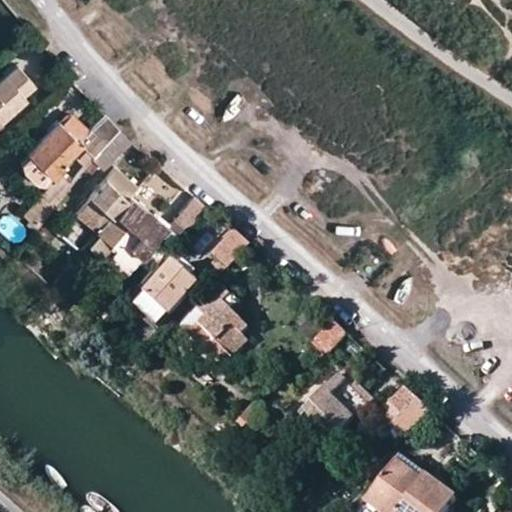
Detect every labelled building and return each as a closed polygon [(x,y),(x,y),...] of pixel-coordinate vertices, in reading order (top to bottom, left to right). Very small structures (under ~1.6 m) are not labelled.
[(31,81),(14,63),(0,74),(0,115),(23,95),(20,91),(31,81)] [(48,173),(50,174),(71,153),(81,163),(95,148),(116,126),(101,111),(86,128),(69,112),(60,122),(55,118),(25,149),(27,152),(19,160),(19,169),(31,181),(39,181),(48,173)] [(128,139),(116,126),(95,148),(107,159),(128,139)] [(74,211),(95,230),(125,196),(135,184),(113,165),(74,211)] [(161,228),(178,242),(208,210),(191,194),(161,228)] [(89,244),(123,274),(158,231),(148,224),(152,219),(125,196),(95,230),(94,230),(97,234),(89,244)] [(152,219),(148,224),(158,231),(161,228),(152,219)] [(217,279),(219,276),(247,245),(248,244),(233,231),(214,253),(217,258),(206,270),(217,279)] [(197,284),(175,264),(143,300),(165,320),(197,284)] [(243,334),(248,328),(232,312),(239,304),(220,286),(198,309),(206,317),(192,332),(194,344),(201,349),(213,352),(225,363),(248,340),(243,334)] [(297,329),(307,340),(325,322),(315,311),(297,329)] [(321,352),(327,357),(349,335),(334,321),(297,363),(298,368),(304,372),(321,352)] [(368,405),(340,378),(291,427),(319,455),(368,405)] [(418,401),(406,390),(392,403),(403,414),(418,401)] [(391,424),(396,431),(424,407),(418,401),(403,414),(395,421),(391,424)] [(392,403),(385,409),(395,421),(403,414),(392,403)] [(267,410),(263,405),(253,416),(258,420),(267,410)] [(446,511),(456,498),(426,477),(423,481),(396,462),(367,502),(380,511),(446,511)]
